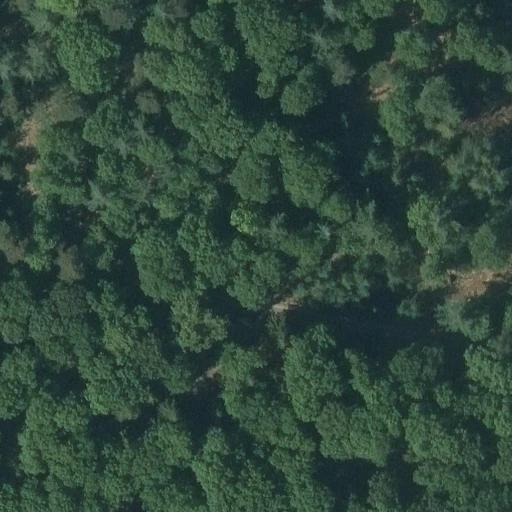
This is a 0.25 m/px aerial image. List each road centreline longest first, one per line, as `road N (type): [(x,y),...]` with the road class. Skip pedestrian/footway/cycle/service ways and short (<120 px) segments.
road 1 (track): [(511,334),(0,245)]
road 2 (track): [(201,280),(159,511)]
